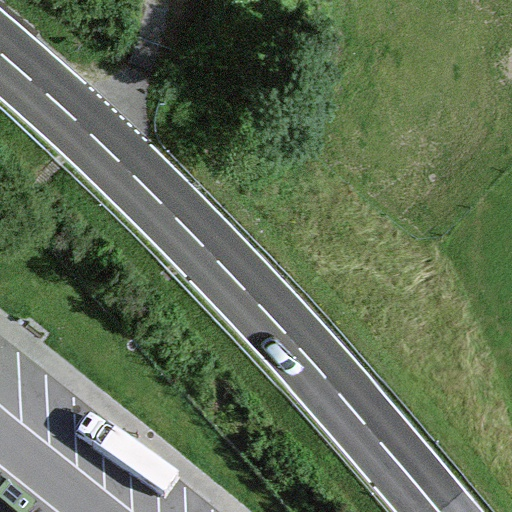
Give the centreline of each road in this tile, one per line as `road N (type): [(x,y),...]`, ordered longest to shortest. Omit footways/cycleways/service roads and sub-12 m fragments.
road 1 (primary): [(440,511),(308,356),(0,54)]
road 2 (track): [(97,145),(134,82),(157,0)]
